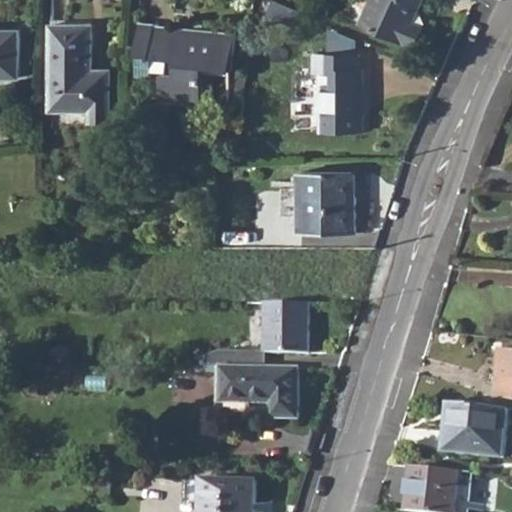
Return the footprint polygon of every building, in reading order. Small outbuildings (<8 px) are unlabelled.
[(417,46),(426,26),(415,22),(420,11),(425,0),(373,0),(364,22),(417,46)] [(420,11),(415,22),(426,26),(427,23),(423,12),(420,11)] [(139,74),(168,77),(166,94),(203,97),(206,70),(206,65),(234,69),(238,36),(207,33),(207,31),(190,29),(189,31),(173,29),(174,25),(142,21),(132,20),(132,52),(135,53),(134,73),(139,74)] [(88,77),(88,63),(95,64),(95,24),(53,23),(53,110),(92,109),(92,122),(113,122),(113,77),(88,77)] [(0,74),(22,75),(22,31),(0,31),(0,74)] [(363,131),(364,55),(316,54),(316,71),(323,71),(323,130),(363,131)] [(88,63),(88,77),(113,77),(113,69),(95,69),(95,64),(88,63)] [(303,174),(302,224),(302,232),(358,232),(359,197),(354,197),(354,172),(302,172),(303,174)] [(292,174),(292,224),(302,224),(303,174),(292,174)] [(269,304),(268,352),(310,353),(312,304),(269,304)] [(140,366),(174,367),(175,333),(140,332),(140,366)] [(511,349),(501,349),(497,399),(511,399),(511,349)] [(274,402),(272,417),(301,417),(301,368),(224,367),(224,402),(274,402)] [(506,458),(511,409),(452,403),(447,453),(506,458)] [(96,501),(113,502),(114,463),(97,463),(96,501)] [(457,511),(462,472),(414,467),(409,511),(417,511),(457,511)] [(457,511),(470,511),(474,474),(462,472),(457,511)] [(188,502),(203,503),(203,480),(189,479),(188,502)] [(258,511),(259,481),(203,480),(203,503),(202,511),(258,511)]
